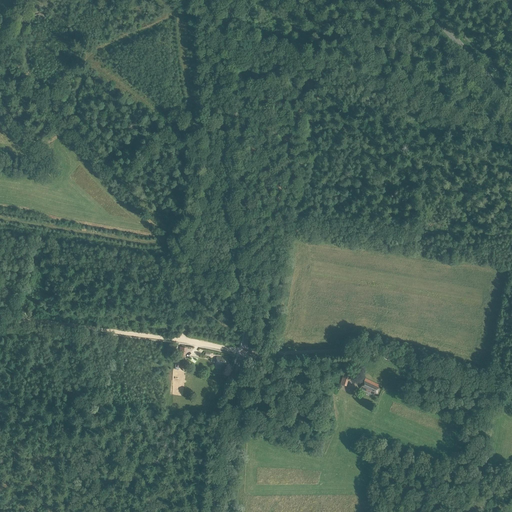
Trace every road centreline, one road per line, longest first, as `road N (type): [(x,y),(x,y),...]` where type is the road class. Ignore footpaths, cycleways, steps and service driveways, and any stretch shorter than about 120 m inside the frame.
road 1 (track): [(30,320),(239,350),(363,352),(497,385)]
road 2 (track): [(241,355),(253,277),(233,0)]
road 3 (track): [(180,14),(87,59),(89,136),(173,236)]
road 4 (track): [(155,511),(30,320)]
road 5 (track): [(173,236),(143,242),(0,218)]
road 6 (track): [(213,511),(224,407),(241,355)]
road 7 (secondary): [(511,103),(417,0)]
road 8 (track): [(89,54),(193,132)]
road 9 (track): [(481,511),(478,477),(497,385)]
